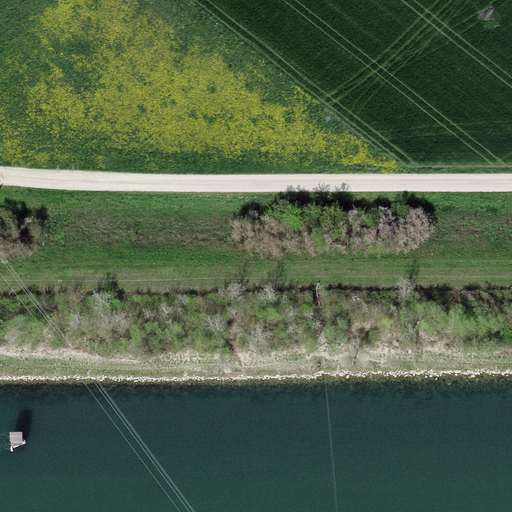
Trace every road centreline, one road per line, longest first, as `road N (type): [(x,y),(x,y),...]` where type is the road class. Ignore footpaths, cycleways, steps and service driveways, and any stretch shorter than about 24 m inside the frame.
road 1 (track): [(0,175),(80,184),(511,182)]
road 2 (track): [(0,273),(511,267)]
